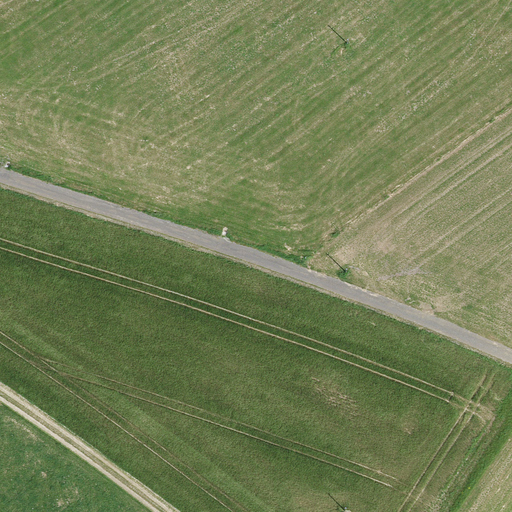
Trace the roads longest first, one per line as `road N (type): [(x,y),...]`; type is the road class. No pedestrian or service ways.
road 1 (track): [(0,176),(296,268),(511,359)]
road 2 (track): [(0,396),(163,511)]
